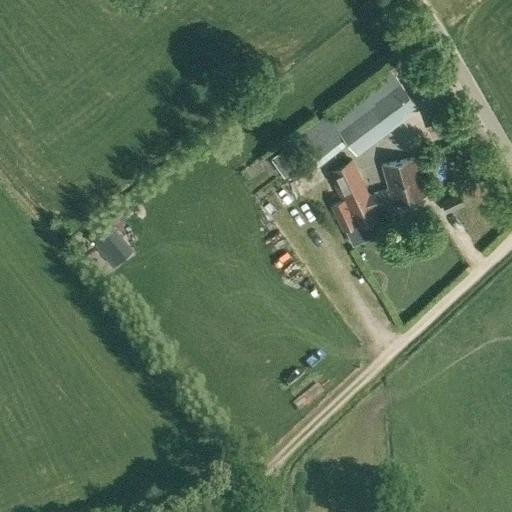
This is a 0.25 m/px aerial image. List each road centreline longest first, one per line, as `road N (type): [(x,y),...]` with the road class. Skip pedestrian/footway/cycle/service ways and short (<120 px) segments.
road 1 (track): [(269,511),(266,469),(511,236)]
road 2 (unclassified): [(511,160),(414,0)]
